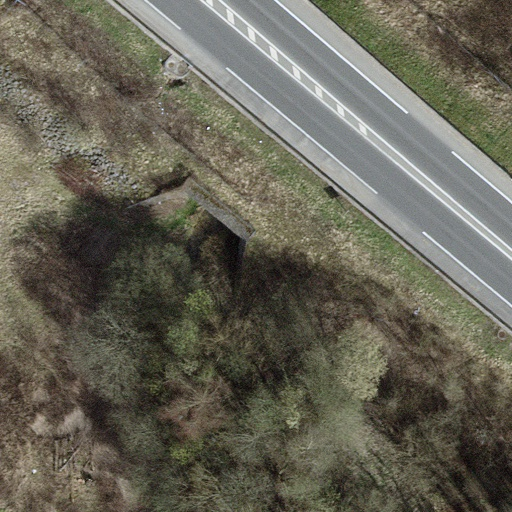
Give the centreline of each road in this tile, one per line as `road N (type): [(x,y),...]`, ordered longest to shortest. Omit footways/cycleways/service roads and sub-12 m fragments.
road 1 (trunk): [(181,0),(511,282)]
road 2 (trunk): [(511,219),(257,0)]
